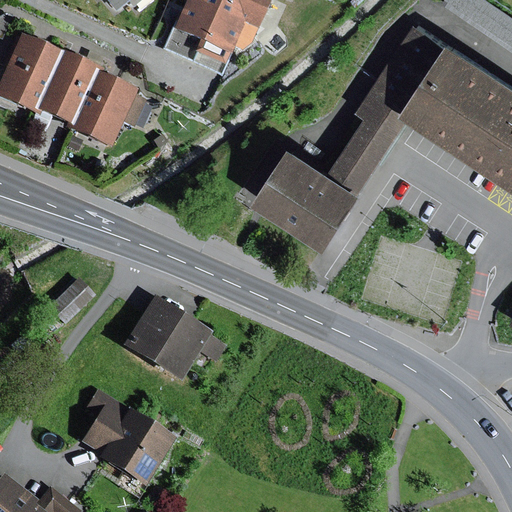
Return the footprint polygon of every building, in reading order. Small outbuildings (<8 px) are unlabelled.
[(99,0),(112,16),(132,0),(99,0)] [(271,0),(187,0),(173,32),(199,43),(194,54),(225,67),(243,26),(258,33),(271,0)] [(511,17),(486,0),(446,0),(444,3),(511,49),(511,17)] [(0,17),(0,40),(1,41),(12,17),(6,14),(0,17)] [(367,117),(331,170),(363,190),(411,117),(404,113),(449,44),(416,22),(357,111),(367,117)] [(62,55),(17,35),(2,67),(5,68),(0,79),(0,99),(38,117),(39,114),(36,112),(62,55)] [(511,80),(451,41),(449,44),(404,113),(411,117),(511,183),(511,80)] [(62,54),(62,55),(36,112),(39,114),(67,126),(71,128),(95,74),(99,76),(101,71),(62,54)] [(137,92),(99,76),(95,74),(71,128),(67,126),(65,130),(71,133),(110,150),(122,124),(134,129),(146,101),(135,96),(137,92)] [(331,170),(293,145),(256,201),(328,248),(365,192),(363,190),(331,170)] [(78,278),(45,308),(62,327),(96,298),(78,278)] [(212,335),(154,298),(123,347),(179,382),(198,351),(216,362),(226,347),(210,337),(212,335)] [(176,440),(97,392),(87,408),(99,416),(82,445),(101,457),(98,462),(144,491),(176,440)] [(38,501),(2,472),(0,474),(0,511),(81,511),(50,487),(38,501)]
